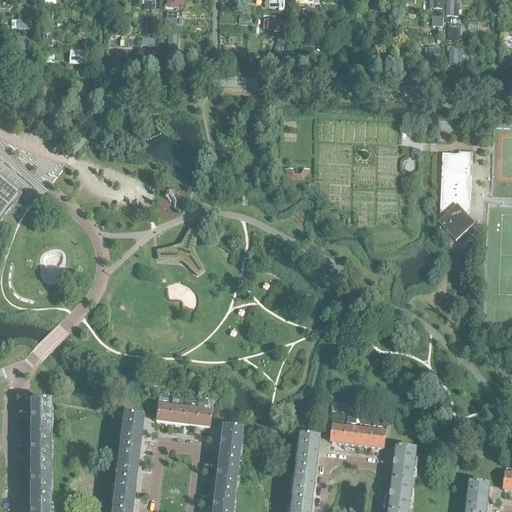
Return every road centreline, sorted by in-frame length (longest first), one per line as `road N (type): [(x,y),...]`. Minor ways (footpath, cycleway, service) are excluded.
road 1 (residential): [(0,150),(95,237),(101,279),(67,325)]
road 2 (residential): [(153,511),(161,448),(198,451),(192,511)]
road 3 (residential): [(18,511),(6,422),(32,358)]
road 4 (residential): [(321,511),(327,462),(383,468),(378,511)]
